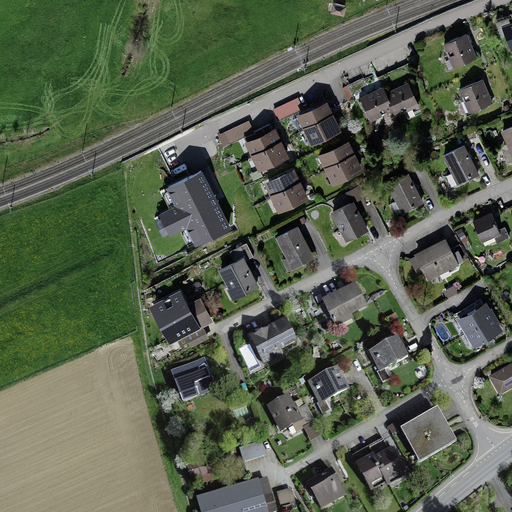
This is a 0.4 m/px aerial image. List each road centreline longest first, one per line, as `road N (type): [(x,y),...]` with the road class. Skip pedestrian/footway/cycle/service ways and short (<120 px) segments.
road 1 (track): [(191,511),(147,369),(135,281)]
road 2 (residential): [(449,379),(273,478)]
road 3 (residential): [(504,0),(329,76)]
road 4 (residential): [(329,76),(177,146)]
road 5 (residential): [(231,325),(377,249)]
road 6 (residential): [(449,379),(377,249)]
road 7 (residential): [(377,249),(511,185)]
